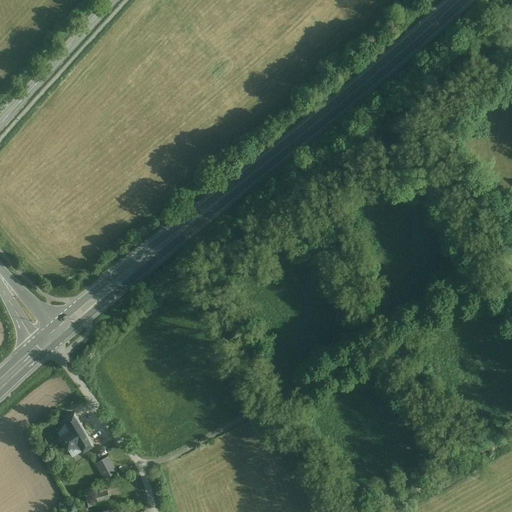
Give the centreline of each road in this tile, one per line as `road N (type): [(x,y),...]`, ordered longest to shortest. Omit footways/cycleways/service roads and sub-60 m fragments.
road 1 (primary): [(49,338),(456,0)]
road 2 (track): [(511,265),(170,459),(140,468)]
road 3 (residential): [(60,357),(140,468),(154,511)]
road 4 (tertiary): [(112,0),(0,122)]
